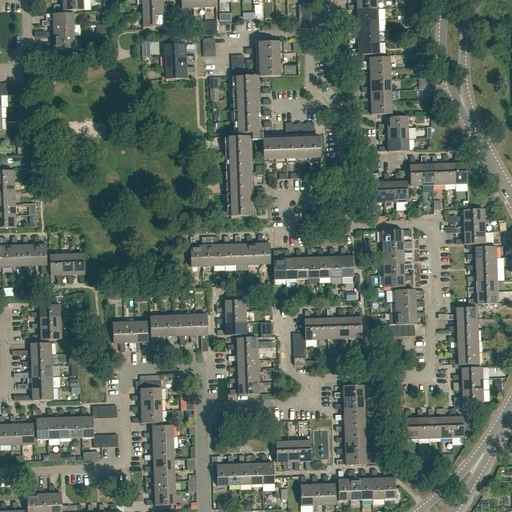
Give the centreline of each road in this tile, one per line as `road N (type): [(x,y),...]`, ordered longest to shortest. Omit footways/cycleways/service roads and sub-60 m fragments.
road 1 (residential): [(343,193),(343,215),(355,226),(434,229),(432,366),(423,375),(331,377),(293,404),(200,406)]
road 2 (residential): [(200,406),(194,368),(128,371),(119,468),(0,472)]
road 3 (residential): [(308,34),(311,87),(341,124),(343,193)]
road 4 (tertiary): [(446,0),(444,65),(474,125)]
road 5 (tertiary): [(474,125),(467,45),(478,0)]
road 6 (tertiary): [(504,423),(417,511)]
